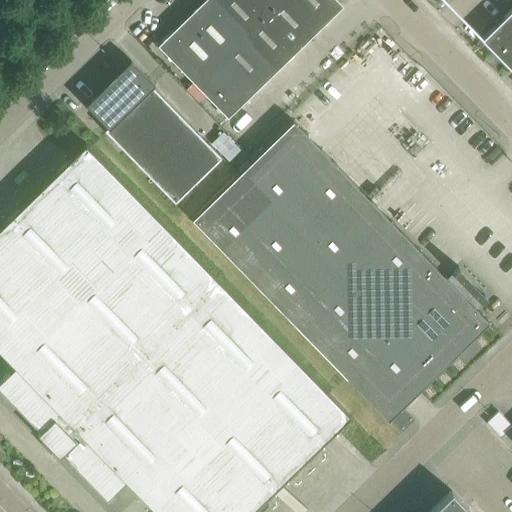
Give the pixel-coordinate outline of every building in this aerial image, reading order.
[(192,80),(215,58),(238,36),(261,13),(248,0),(202,0),(157,44),(192,80)] [(275,0),(248,0),(261,13),(275,0)] [(320,27),(293,0),(275,0),(261,13),(296,49),(320,27)] [(343,5),(338,0),(293,0),(320,27),(343,5)] [(511,67),(511,66),(511,7),(481,38),(511,68),(511,67)] [(296,49),(261,13),(238,36),(273,72),(296,49)] [(273,72),(238,36),(215,58),(250,94),(273,72)] [(221,156),(152,85),(155,83),(131,58),(85,103),(107,126),(104,129),(175,201),(221,156)] [(250,94),(215,58),(192,80),(227,116),(250,94)] [(489,321),(293,120),(192,218),(388,420),(489,321)] [(250,511),(350,415),(90,147),(85,143),(0,225),(0,350),(14,365),(0,379),(0,388),(40,429),(37,433),(59,455),(62,452),(107,498),(126,480),(157,511),(250,511)] [(472,511),(451,490),(428,511),(472,511)]
